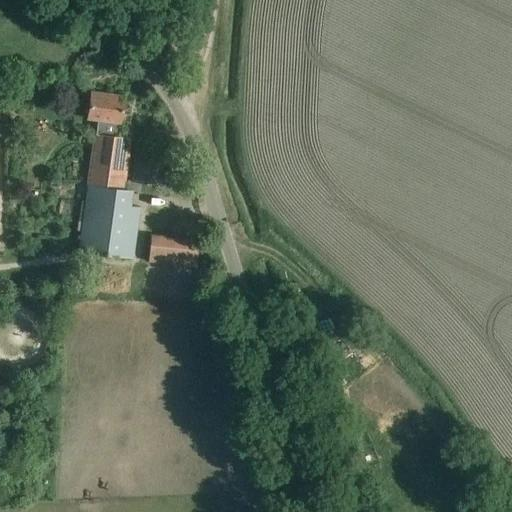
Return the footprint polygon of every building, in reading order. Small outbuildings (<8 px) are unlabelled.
[(78,249),(81,250),(132,257),(139,208),(132,207),(129,207),(131,194),(131,191),(124,190),(125,181),(130,151),(131,139),(118,137),(120,123),(121,123),(124,98),(93,94),(89,119),(97,120),(95,135),(78,249)] [(65,125),(64,144),(92,145),(92,126),(65,125)] [(158,185),(164,142),(136,139),(131,182),(140,183),(158,185)] [(125,181),(124,190),(131,191),(138,192),(140,183),(131,182),(125,181)] [(197,240),(151,235),(148,262),(195,266),(197,240)]
